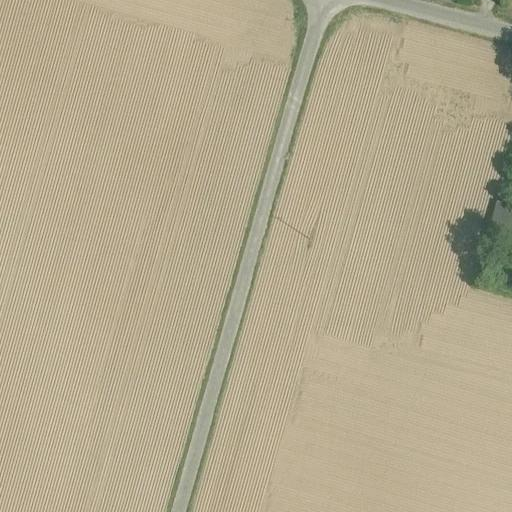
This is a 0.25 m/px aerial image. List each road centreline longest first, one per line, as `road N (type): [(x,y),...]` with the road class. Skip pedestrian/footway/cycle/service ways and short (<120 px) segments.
road 1 (unclassified): [(179,511),(318,0)]
road 2 (unclassified): [(511,41),(336,0)]
